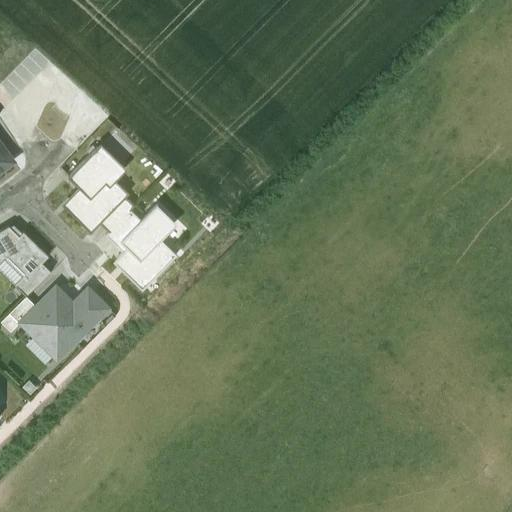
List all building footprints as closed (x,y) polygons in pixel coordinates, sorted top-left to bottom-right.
[(0,169),(13,160),(0,143),(0,169)] [(108,180),(125,197),(129,193),(115,180),(126,168),(100,143),(96,146),(119,168),(108,180)] [(78,187),(82,191),(65,208),(90,232),(100,223),(125,197),(108,180),(119,168),(96,146),(67,176),(78,187)] [(61,204),(65,208),(82,191),(78,187),(61,204)] [(125,197),(100,223),(108,231),(130,209),(134,205),(125,197)] [(123,271),(142,290),(177,254),(175,253),(173,255),(158,239),(173,223),(156,207),(158,205),(156,204),(141,219),(120,241),(126,247),(122,252),(117,257),(127,267),(123,271)] [(173,255),(175,253),(161,239),(177,223),(158,205),(156,207),(173,223),(158,239),(173,255)] [(122,252),(126,247),(120,241),(141,219),(130,209),(108,231),(105,235),(122,252)] [(42,262),(48,256),(23,230),(18,234),(8,225),(0,229),(0,256),(3,255),(26,278),(42,262)] [(0,270),(17,286),(26,295),(51,271),(42,262),(26,278),(3,255),(0,256),(0,270)] [(123,271),(127,267),(117,257),(113,261),(123,271)] [(61,353),(107,307),(87,287),(73,302),(56,286),(36,305),(20,321),(34,335),(38,330),(61,353)] [(20,321),(36,305),(26,296),(1,321),(10,331),(20,321)] [(38,330),(34,335),(57,358),(61,353),(38,330)]
